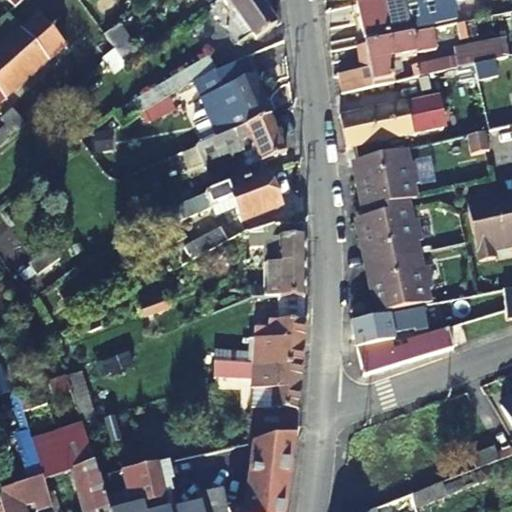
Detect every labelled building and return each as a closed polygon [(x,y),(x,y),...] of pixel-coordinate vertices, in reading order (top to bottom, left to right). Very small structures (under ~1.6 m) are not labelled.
[(219,0),(211,6),(239,44),(253,35),(257,39),(277,25),(259,0),(219,0)] [(410,6),(434,0),(377,0),(356,5),(363,40),(407,31),(404,16),(411,15),(410,6)] [(0,101),(64,45),(39,17),(21,32),(19,31),(0,47),(0,101)] [(463,22),(455,24),(459,41),(466,39),(463,22)] [(372,87),(393,82),(393,78),(403,73),(400,58),(436,50),(432,29),(364,45),(368,68),(338,75),(341,95),(372,87)] [(419,77),(508,58),(504,41),(455,51),(456,57),(417,66),(419,77)] [(113,49),(101,59),(113,74),(125,65),(113,49)] [(208,56),(129,101),(138,115),(216,69),(208,56)] [(248,57),(216,69),(195,82),(207,110),(197,114),(194,119),(204,143),(219,137),(272,116),(248,57)] [(462,100),(457,76),(427,83),(433,111),(438,110),(439,115),(448,113),(446,105),(462,100)] [(346,148),(437,129),(440,142),(465,137),(460,114),(436,120),(435,116),(428,118),(423,99),(340,116),(346,148)] [(0,146),(26,124),(12,109),(0,119),(0,121),(4,126),(0,130),(0,146)] [(262,164),(286,154),(272,116),(219,137),(204,143),(196,147),(203,165),(239,150),(242,155),(255,150),(262,164)] [(467,137),(471,156),(489,152),(485,133),(467,137)] [(358,192),(363,191),(367,208),(367,209),(406,201),(415,198),(412,186),(417,185),(411,162),(407,163),(404,150),(357,161),(359,174),(355,175),(358,192)] [(212,187),(243,174),(238,161),(211,172),(212,176),(208,178),(212,187)] [(266,172),(229,186),(228,184),(217,189),(186,202),(155,216),(161,229),(211,207),(215,217),(236,209),(242,221),(281,206),(266,172)] [(511,200),(504,202),(503,196),(487,200),(488,205),(468,210),(478,261),(495,258),(494,251),(511,247),(511,200)] [(407,207),(406,201),(367,209),(368,216),(407,207)] [(368,216),(359,218),(363,237),(359,237),(363,255),(367,253),(372,279),(368,280),(371,296),(375,296),(379,313),(428,304),(425,291),(429,290),(424,266),(420,267),(415,243),(420,242),(414,220),(410,221),(407,207),(368,216)] [(277,223),(250,230),(251,248),(264,249),(263,288),(251,289),(251,298),(277,298),(303,297),(303,223),(277,223)] [(209,251),(227,241),(219,228),(183,248),(191,261),(209,251)] [(209,251),(191,261),(197,270),(214,260),(209,251)] [(0,281),(0,297),(9,295),(4,281),(0,281)] [(161,295),(137,304),(148,336),(173,327),(161,295)] [(215,351),(214,361),(301,366),(303,297),(277,298),(277,321),(269,321),(268,327),(255,326),(254,339),(248,339),(247,353),(215,351)] [(357,348),(409,338),(408,330),(415,329),(415,331),(448,324),(444,304),(351,322),(357,348)] [(453,349),(453,348),(447,330),(409,338),(357,348),(364,375),(453,349)] [(253,379),(249,444),(252,444),(295,434),(301,368),(301,366),(214,361),(213,375),(253,379)] [(64,370),(63,369),(46,374),(53,398),(71,392),(66,377),(64,370)] [(92,421),(95,419),(80,372),(66,377),(71,392),(81,424),(92,421)] [(72,472),(83,511),(108,511),(99,478),(98,478),(95,471),(81,424),(40,438),(34,416),(48,411),(40,387),(16,394),(31,441),(44,481),(72,472)] [(511,399),(501,406),(511,425),(511,399)] [(95,471),(106,467),(92,421),(81,424),(95,471)] [(292,458),(295,434),(252,444),(250,462),(272,456),(292,458)] [(44,481),(31,441),(17,445),(27,480),(0,489),(0,509),(1,511),(25,511),(24,508),(49,498),(44,481)] [(498,460),(494,447),(470,456),(475,469),(498,460)] [(286,511),(292,458),(272,456),(250,462),(244,507),(226,511),(286,511)] [(221,489),(197,495),(199,503),(169,511),(157,465),(121,473),(99,478),(108,511),(226,511),(221,489)] [(449,495),(488,479),(484,471),(446,487),(449,495)] [(418,509),(447,496),(442,482),(411,494),(418,509)]
